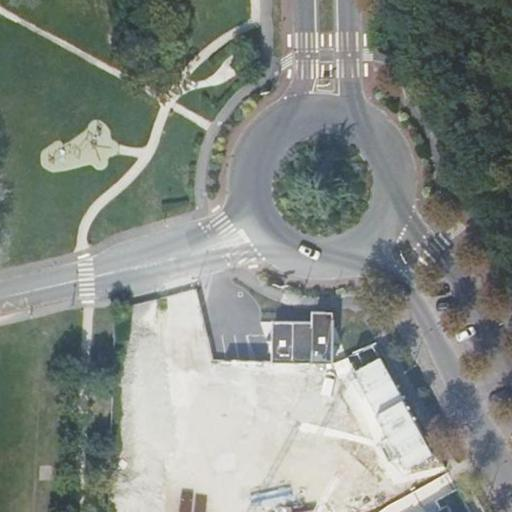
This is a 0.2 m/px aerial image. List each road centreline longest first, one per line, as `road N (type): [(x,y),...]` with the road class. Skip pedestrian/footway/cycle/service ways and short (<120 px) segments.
road 1 (secondary): [(361,256),(399,285),(440,337),(511,480)]
road 2 (unclassified): [(256,227),(143,266),(0,298)]
road 3 (unknown): [(173,283),(291,458)]
road 4 (secondary): [(511,345),(400,207)]
road 5 (secondary): [(289,117),(252,157),(245,192),(256,227)]
road 6 (secondary): [(364,120),(351,82),(349,0)]
